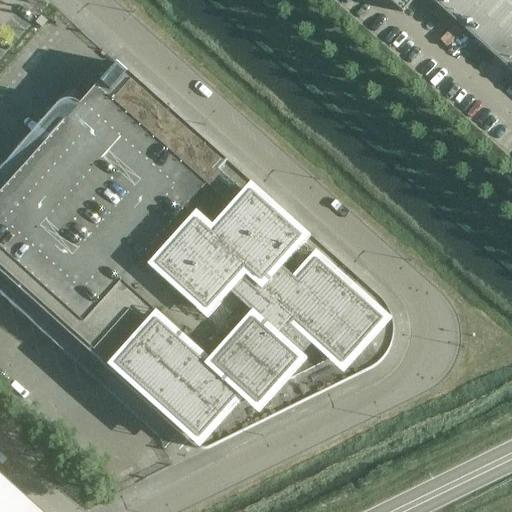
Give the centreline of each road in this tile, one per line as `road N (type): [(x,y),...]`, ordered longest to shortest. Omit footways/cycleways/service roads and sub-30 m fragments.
road 1 (unclassified): [(162,511),(390,401),(428,367),(437,340),(430,307),(402,273),(97,0)]
road 2 (unknown): [(378,0),(511,122)]
road 3 (secondary): [(398,511),(511,456)]
